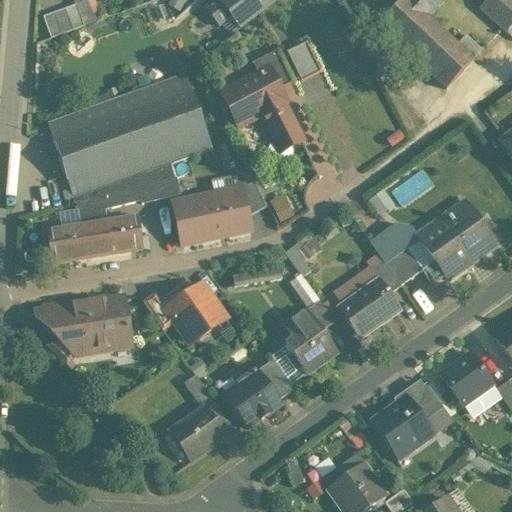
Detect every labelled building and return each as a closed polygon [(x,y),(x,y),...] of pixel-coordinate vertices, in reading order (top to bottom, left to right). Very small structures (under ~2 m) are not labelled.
[(213,0),(204,8),(219,27),(232,17),(241,28),(277,0),(213,0)] [(428,19),(407,0),(403,0),(378,27),(411,58),(445,91),(473,62),(472,60),(456,46),(428,19)] [(407,0),(428,19),(444,0),(407,0)] [(511,26),(511,0),(487,0),(478,10),(505,34),(511,26)] [(76,5),(43,17),(50,39),(84,27),(76,5)] [(481,51),(465,37),(456,46),(472,60),(481,51)] [(301,82),(321,72),(306,43),(287,52),(301,82)] [(276,52),(251,66),(257,77),(268,72),(278,92),(292,85),(276,52)] [(445,91),(411,58),(398,72),(433,105),(445,91)] [(278,92),(268,72),(257,77),(221,96),(238,129),(260,118),(273,144),(269,147),(267,152),(266,156),(268,161),(271,165),(275,168),(280,168),(285,167),(289,164),(291,159),(292,154),(290,149),(302,143),(282,106),(285,104),(278,92)] [(184,77),(49,125),(47,125),(73,203),(74,204),(75,204),(137,189),(176,180),(176,178),(174,179),(170,166),(209,152),(212,151),(190,92),(189,92),(184,77)] [(511,139),(502,147),(511,161),(511,139)] [(176,180),(137,189),(140,202),(141,205),(180,196),(176,180)] [(265,210),(250,180),(237,183),(238,189),(241,189),(247,219),(265,210)] [(137,189),(75,204),(78,217),(140,202),(137,189)] [(238,189),(208,196),(208,200),(172,208),(181,248),(250,233),(247,219),(241,189),(238,189)] [(449,226),(421,246),(446,281),(494,247),(465,205),(445,219),(449,226)] [(134,219),(48,233),(53,265),(139,251),(134,219)] [(407,250),(385,266),(400,288),(422,272),(407,250)] [(385,266),(381,262),(369,270),(378,283),(379,283),(389,296),(400,288),(385,266)] [(378,283),(342,309),(361,337),(399,310),(389,296),(379,283),(378,283)] [(177,289),(159,302),(172,325),(173,325),(185,343),(194,338),(195,340),(199,340),(208,334),(209,330),(207,328),(224,316),(202,286),(184,299),(177,289)] [(158,302),(154,296),(142,304),(162,332),(172,325),(159,302),(158,302)] [(123,298),(83,304),(88,336),(91,356),(110,353),(110,349),(130,345),(123,298)] [(333,325),(318,303),(306,312),(321,333),(333,325)] [(83,304),(61,308),(62,316),(60,316),(64,340),(88,336),(83,304)] [(61,308),(34,312),(35,321),(53,338),(74,359),(91,356),(88,336),(64,340),(60,316),(62,316),(61,308)] [(321,333),(306,312),(287,325),(296,338),(284,347),(305,377),(337,355),(321,333)] [(511,330),(497,341),(511,361),(511,330)] [(74,359),(53,338),(44,347),(66,367),(74,359)] [(470,357),(439,379),(460,408),(461,407),(468,416),(472,416),(474,414),(478,415),(483,412),(484,408),(498,397),(495,392),(490,386),(491,386),(470,357)] [(292,392),(271,362),(256,374),(277,403),(292,392)] [(256,374),(254,375),(247,365),(231,376),(239,387),(224,398),(247,431),(259,422),(260,422),(267,417),(267,416),(280,407),(277,403),(256,374)] [(194,378),(183,385),(199,407),(210,399),(194,378)] [(511,416),(511,388),(508,383),(495,392),(498,397),(511,416)] [(451,423),(425,386),(404,400),(407,404),(408,402),(433,436),(451,423)] [(404,400),(369,425),(396,462),(433,436),(408,402),(407,404),(404,400)] [(223,440),(202,410),(169,434),(170,435),(173,433),(192,460),(189,463),(190,464),(223,440)] [(123,458),(114,463),(123,477),(132,471),(123,458)] [(360,467),(328,490),(343,511),(367,511),(384,500),(360,467)] [(402,492),(384,505),(388,511),(401,511),(411,505),(402,492)] [(453,511),(445,500),(427,511),(453,511)]
